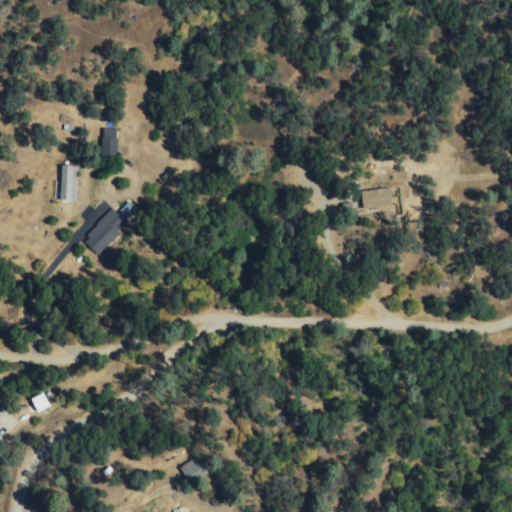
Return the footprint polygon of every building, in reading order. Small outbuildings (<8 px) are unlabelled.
[(118,155),(119,128),(104,127),(104,154),(118,155)] [(79,199),(80,164),(63,164),(63,199),(79,199)] [(389,203),(386,185),(357,190),(360,208),(389,203)] [(140,212),(128,197),(82,236),(94,250),(140,212)] [(34,396),(38,410),(51,406),(46,392),(34,396)] [(177,465),(186,482),(206,472),(196,454),(177,465)]
